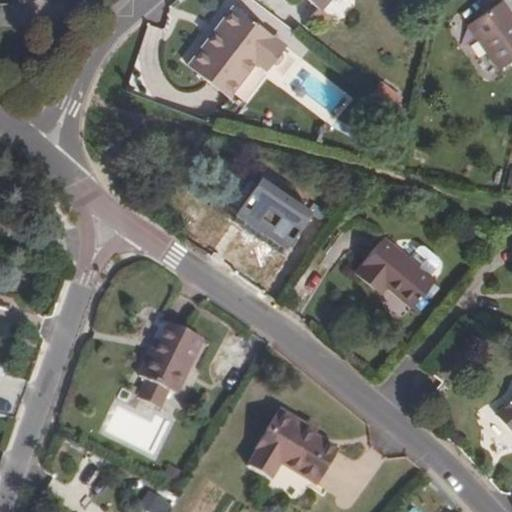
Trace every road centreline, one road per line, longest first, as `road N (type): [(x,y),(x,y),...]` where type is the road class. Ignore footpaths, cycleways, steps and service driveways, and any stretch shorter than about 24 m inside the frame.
road 1 (residential): [(110,214),(238,302),(402,432),(486,511)]
road 2 (residential): [(110,214),(2,511)]
road 3 (residential): [(149,0),(99,44),(47,161)]
